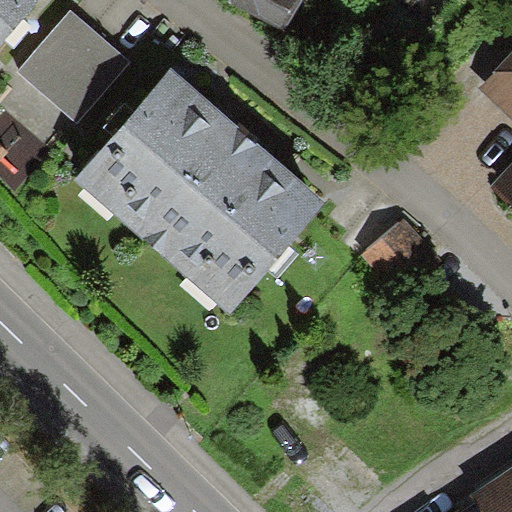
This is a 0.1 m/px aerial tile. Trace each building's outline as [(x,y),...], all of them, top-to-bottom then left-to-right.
[(0,0),(0,45),(37,0),(0,0)] [(293,0),(254,0),(284,17),(293,0)] [(119,59),(65,11),(13,68),(68,117),(119,59)] [(511,48),(478,82),(511,116),(511,152),(485,178),(511,205),(511,48)] [(159,58),(66,167),(221,298),(314,189),(159,58)] [(483,508),(476,511),(511,511),(511,457),(469,486),(483,508)]
